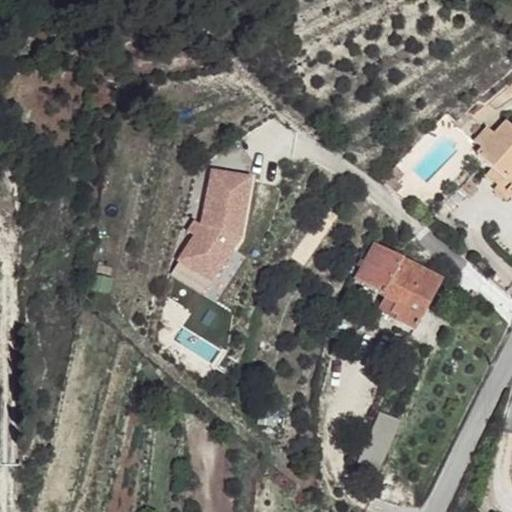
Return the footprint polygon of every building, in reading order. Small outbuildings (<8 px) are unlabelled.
[(511,136),(508,135),(502,148),(494,163),(489,172),(511,185),(511,136)] [(502,148),(491,143),(484,158),(494,163),(502,148)] [(202,167),(185,272),(229,278),(245,173),(202,167)] [(437,281),(372,245),(352,281),(382,297),(400,307),(394,320),(412,330),(437,281)] [(400,307),(382,297),(375,311),(394,320),(400,307)] [(398,420),(378,411),(358,461),(378,469),(398,420)]
